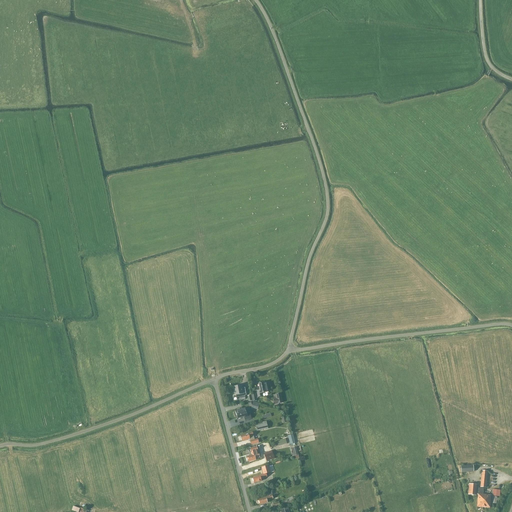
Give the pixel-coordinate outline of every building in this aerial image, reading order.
[(261,393),(268,392),(266,383),(258,384),(260,390),(257,391),(258,397),(262,397),(261,393)] [(241,386),(234,387),(235,391),(234,392),(235,394),(237,401),(245,399),(244,396),(245,396),(244,394),(245,394),(246,394),(245,388),(241,389),(241,386)] [(276,399),(274,399),(275,404),(282,403),(280,393),(275,394),(276,399)] [(245,409),(236,412),(238,419),(244,417),(244,420),(251,418),(250,414),(249,412),(246,413),(245,409)] [(255,425),(256,431),(268,428),(266,421),(262,422),(262,423),(255,425)] [(242,441),(249,439),(251,445),(258,443),(257,439),(254,440),(253,436),(252,432),(248,434),(241,436),(242,441)] [(247,457),(248,462),(255,460),(255,459),(260,458),(259,457),(256,447),(250,449),(251,453),(252,453),(253,455),(247,457)] [(264,454),(266,461),(274,458),(271,451),(264,454)] [(259,476),(252,478),(254,483),(261,481),(261,480),(262,480),(262,478),(267,477),(266,474),(270,473),(268,466),(261,468),(263,475),(259,476)] [(476,495),(476,491),(476,488),(477,485),(468,484),(468,495),(476,495)] [(487,495),(482,494),(483,488),(476,488),(476,491),(476,495),(478,495),(477,507),(490,508),(491,495),(487,495)] [(268,500),(272,499),(272,496),(265,498),(266,498),(258,500),(260,505),(267,503),(267,502),(268,501),(268,500)] [(281,502),(283,506),(294,502),(292,497),(286,499),(287,501),(286,501),(286,500),(281,502)]
